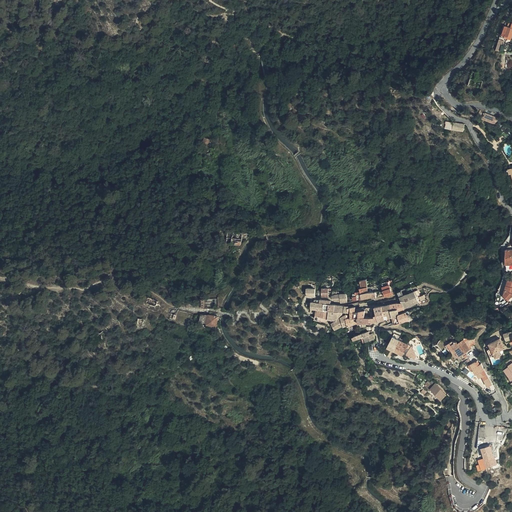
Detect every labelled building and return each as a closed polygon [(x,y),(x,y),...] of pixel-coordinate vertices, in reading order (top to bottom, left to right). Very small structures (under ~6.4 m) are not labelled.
[(511,33),(511,27),(506,26),(504,25),(502,31),(504,32),(504,35),(508,36),(507,38),(510,40),(511,33)] [(495,49),(499,50),(501,44),(502,44),(503,40),(498,39),(495,49)] [(495,117),(479,110),(477,113),(481,115),(480,118),(492,123),(495,117)] [(451,122),(450,128),(461,130),(462,123),(451,122)] [(226,237),(233,237),(233,230),(219,229),(218,241),(226,242),(226,237)] [(387,286),(388,290),(389,296),(396,294),(395,288),(394,284),(387,286)] [(365,293),(366,298),(376,297),(377,292),(372,292),(372,287),(365,288),(365,290),(365,292),(365,293)] [(422,301),(418,291),(414,293),(413,293),(417,300),(419,305),(423,304),(422,301)] [(351,292),(345,293),(337,295),(337,297),(338,297),(342,299),(345,299),(346,301),(352,301),(351,292)] [(417,300),(413,293),(409,295),(405,296),(406,300),(410,300),(411,302),(417,300)] [(152,305),(161,307),(162,301),(153,299),(152,305)] [(336,300),(329,299),(327,309),(334,309),(335,303),(336,300)] [(390,319),(388,305),(380,307),(381,313),(379,314),(380,321),(390,319)] [(365,316),(370,316),(369,308),(368,307),(359,309),(361,316),(365,315),(365,316)] [(334,309),(327,309),(321,308),(320,315),(319,319),(326,320),(326,316),(332,319),(338,320),(339,310),(334,309)] [(343,311),(339,310),(338,320),(342,318),(347,313),(348,311),(343,311)] [(406,322),(415,320),(413,310),(406,312),(408,318),(405,319),(406,322)] [(202,312),(200,321),(207,323),(209,313),(202,312)] [(348,326),(351,325),(354,324),(352,318),(351,314),(346,318),(348,326)] [(220,317),(211,315),(209,324),(218,326),(220,317)] [(336,324),(339,329),(348,326),(346,318),(336,324)] [(260,334),(254,331),(251,336),(257,340),(260,334)] [(371,342),(380,339),(378,333),(375,334),(374,332),(357,336),(358,340),(369,337),(371,342)] [(397,344),(404,348),(408,340),(406,339),(407,337),(403,334),(397,344)] [(498,355),(502,353),(500,349),(507,346),(503,335),(491,341),(493,345),(496,352),(498,355)] [(458,347),(460,352),(467,348),(471,346),(472,346),(467,336),(461,339),(459,336),(455,336),(448,339),(451,344),(453,343),(456,348),(458,347)] [(409,357),(412,353),(409,351),(414,344),(408,340),(404,348),(401,352),(409,357)] [(394,348),(401,352),(404,348),(397,344),(394,348)] [(471,346),(467,348),(471,355),(474,360),(477,358),(471,346)] [(474,360),(470,361),(473,366),(474,366),(478,371),(479,371),(481,374),(484,373),(490,383),(494,381),(482,360),(481,361),(479,357),(477,358),(474,360)] [(433,389),(436,386),(431,382),(427,386),(432,390),(433,389)] [(438,384),(436,386),(433,389),(438,393),(443,398),(449,394),(444,389),(438,384)] [(500,448),(490,450),(493,461),(502,458),(501,455),(502,454),(500,448)] [(502,458),(493,461),(491,461),(493,471),(495,470),(497,475),(508,472),(507,468),(506,468),(503,459),(502,458)] [(493,471),(491,461),(486,463),(487,468),(484,469),(486,473),(493,471)]
